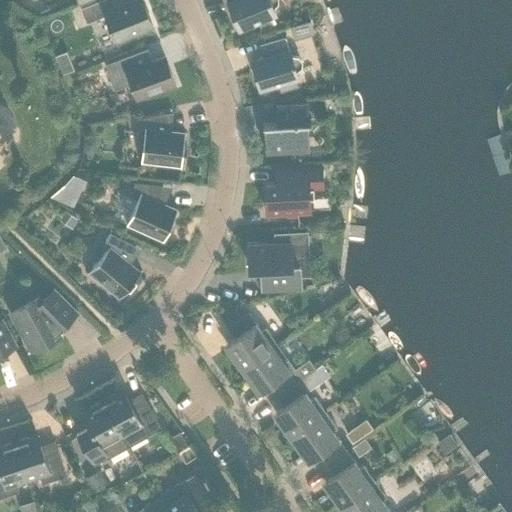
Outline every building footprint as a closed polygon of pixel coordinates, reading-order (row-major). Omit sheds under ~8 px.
[(133,0),(115,8),(111,0),(99,0),(80,8),(86,22),(105,14),(116,40),(152,25),(141,0),(133,0)] [(229,0),(227,1),(239,31),(241,30),(240,28),(276,13),(273,6),(277,2),(276,0),(229,0)] [(288,49),(284,36),(259,43),(263,56),(251,60),(260,91),(261,90),(261,88),(278,83),(280,90),(296,86),(294,79),(298,77),(296,70),(300,67),(301,61),(297,57),(292,56),(289,49),(288,49)] [(152,61),(147,48),(105,64),(114,89),(131,83),(137,98),(175,84),(164,56),(152,61)] [(307,121),(306,102),(276,104),(277,122),(262,123),(263,124),(264,124),(266,151),(309,149),(307,122),(310,122),(310,120),(307,121)] [(183,133),(167,131),(163,113),(135,118),(138,134),(144,134),(141,162),(180,167),(185,131),(183,131),(183,133)] [(341,161),(333,161),(333,170),(341,169),(341,161)] [(266,213),(309,211),(308,188),(322,187),(321,166),(276,168),(277,182),(265,183),(266,213)] [(175,209),(160,203),(162,185),(134,182),(132,197),(137,199),(126,225),(163,241),(177,208),(176,207),(175,209)] [(308,274),(306,232),(308,232),(308,230),(273,232),(273,233),(275,233),(275,242),(248,244),(249,268),(261,267),(262,288),(300,286),(299,274),(308,274)] [(139,271),(126,260),(134,244),(109,231),(102,245),(107,249),(87,272),(118,298),(141,270),(140,269),(139,271)] [(60,330),(79,312),(53,287),(41,298),(39,295),(38,295),(8,312),(30,350),(28,351),(29,354),(63,335),(60,330)] [(233,307),(216,312),(226,325),(239,315),(233,307)] [(241,367),(276,343),(265,327),(261,330),(247,310),(239,315),(226,325),(234,337),(229,340),(235,348),(230,352),(241,367)] [(0,352),(18,346),(3,316),(0,317),(0,364),(2,364),(0,358),(0,352)] [(276,395),(297,380),(283,361),(287,358),(276,343),(241,367),(252,383),(257,379),(263,388),(268,384),(276,395)] [(290,436),(325,412),(314,396),(310,399),(297,380),(276,395),(283,405),(278,409),(284,417),(279,421),(290,436)] [(113,394),(102,400),(127,446),(160,428),(158,423),(141,392),(128,399),(123,391),(116,394),(113,394)] [(89,424),(76,431),(78,434),(92,460),(94,464),(127,446),(102,400),(90,406),(90,409),(83,413),(89,424)] [(325,464),(346,449),(332,430),(336,427),(325,412),(290,436),(307,460),(317,453),(325,464)] [(14,441),(27,478),(39,474),(42,482),(66,474),(56,446),(42,451),(37,436),(29,438),(27,437),(14,441)] [(15,482),(27,478),(14,441),(2,446),(1,448),(0,448),(0,496),(17,491),(15,482)] [(339,505),(374,480),(363,465),(359,467),(346,449),(325,464),(332,474),(322,481),(339,505)] [(171,511),(198,511),(197,510),(210,503),(194,474),(161,493),(163,496),(167,504),(171,511)] [(390,511),(381,499),(385,496),(374,480),(339,505),(344,511),(390,511)] [(171,511),(167,504),(163,496),(134,511),(171,511)]
